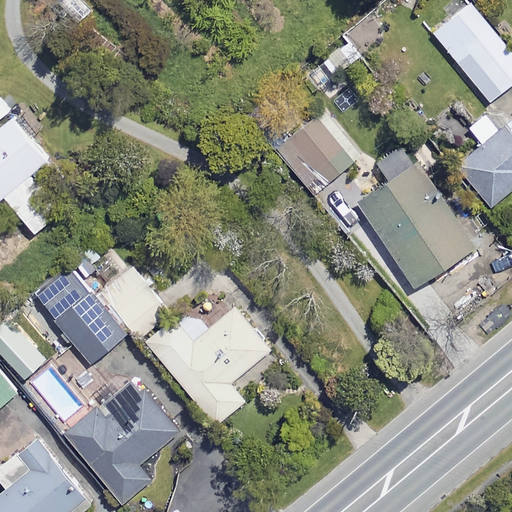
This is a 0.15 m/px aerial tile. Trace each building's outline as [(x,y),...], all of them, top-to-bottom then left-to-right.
[(486,104),(511,81),(511,52),(468,0),(432,30),(458,62),(454,66),(486,104)] [(511,120),(499,130),(486,113),(469,126),(483,144),(459,163),(491,204),(511,187),(511,120)] [(55,166),(13,116),(0,127),(0,198),(4,195),(36,232),(59,212),(35,183),(55,166)] [(352,163),(315,117),(276,148),(313,195),(352,163)] [(473,248),(415,158),(359,194),(418,284),(473,248)] [(130,328),(72,263),(33,298),(92,362),(130,328)] [(271,347),(234,304),(194,339),(179,322),(151,345),(218,423),(246,399),(231,382),(271,347)] [(0,404),(18,389),(0,369),(0,404)] [(144,459),(181,428),(138,377),(69,435),(125,502),(157,475),(144,459)] [(34,466),(0,495),(0,511),(68,511),(89,495),(39,435),(21,451),(34,466)]
